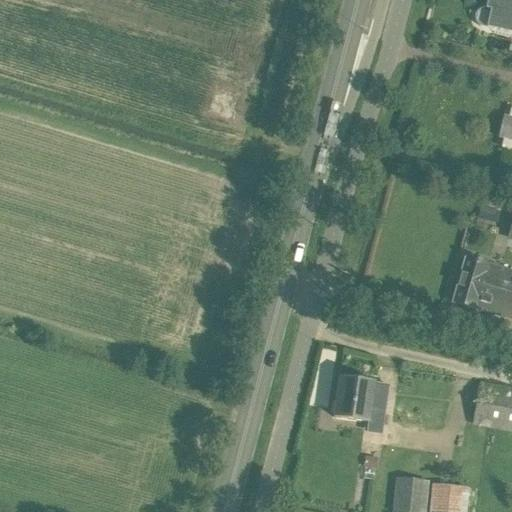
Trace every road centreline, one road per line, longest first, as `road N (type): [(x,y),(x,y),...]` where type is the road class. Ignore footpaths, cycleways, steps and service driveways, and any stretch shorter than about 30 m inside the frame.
road 1 (unclassified): [(261,511),(403,0)]
road 2 (primary): [(219,511),(355,0)]
